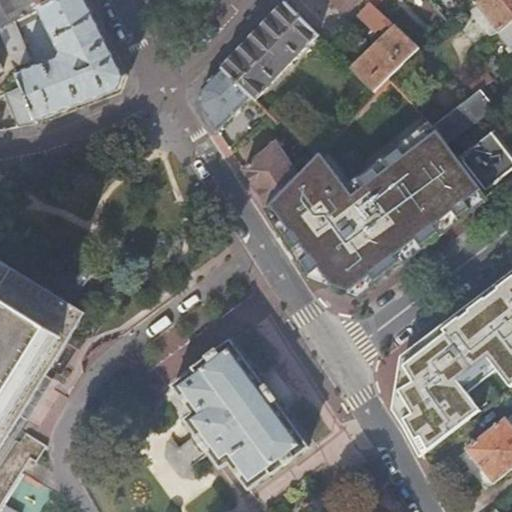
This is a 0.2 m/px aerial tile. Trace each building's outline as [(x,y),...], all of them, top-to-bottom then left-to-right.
[(0,0),(0,29),(0,30),(1,30),(16,23),(41,11),(63,0),(0,0)] [(1,30),(24,87),(39,125),(121,93),(126,78),(104,34),(87,0),(63,0),(41,11),(45,21),(47,25),(41,28),(47,42),(51,44),(55,42),(61,54),(59,60),(35,70),(20,33),(16,23),(1,30)] [(363,0),(325,0),(344,19),(363,0)] [(364,0),(370,5),(375,10),(384,2),(381,0),(364,0)] [(511,0),(479,0),(470,7),(474,12),(480,8),(501,34),(511,25),(511,0)] [(256,102),(318,37),(285,4),(222,69),(252,98),(256,102)] [(418,55),(375,10),(370,5),(356,19),(373,36),(377,32),(384,39),(353,71),(378,96),(388,86),(395,80),(418,55)] [(45,21),(41,11),(16,23),(20,33),(45,21)] [(511,25),(501,34),(511,48),(511,25)] [(252,98),(222,69),(202,90),(202,106),(219,133),(234,117),(252,98)] [(495,82),(489,74),(471,89),(477,97),(486,90),(495,82)] [(39,125),(24,87),(6,95),(19,128),(39,125)] [(486,90),(477,97),(436,128),(449,145),(499,107),(486,90)] [(357,188),(323,153),(299,178),(269,210),(304,264),(313,279),(340,289),(361,297),(462,218),(489,197),(449,145),(436,128),(435,127),(357,188)] [(493,135),(462,159),(488,192),(511,173),(511,158),(505,150),(493,135)] [(245,173),(269,210),(299,178),(278,144),(261,159),(245,172),(245,173)] [(0,510),(35,455),(34,454),(40,444),(26,435),(20,445),(9,438),(67,344),(84,315),(76,309),(52,295),(0,262),(0,510)] [(482,414),(469,396),(498,373),(511,391),(511,390),(511,280),(451,327),(406,363),(404,380),(400,413),(411,429),(425,458),(482,414)] [(271,476),(272,477),(310,449),(231,343),(195,370),(195,371),(173,388),(188,409),(193,415),(185,421),(197,437),(181,450),(194,467),(210,455),(222,471),(230,465),(250,492),(271,476)] [(511,425),(507,419),(467,450),(477,462),(480,466),(494,485),(511,471),(511,425)]
